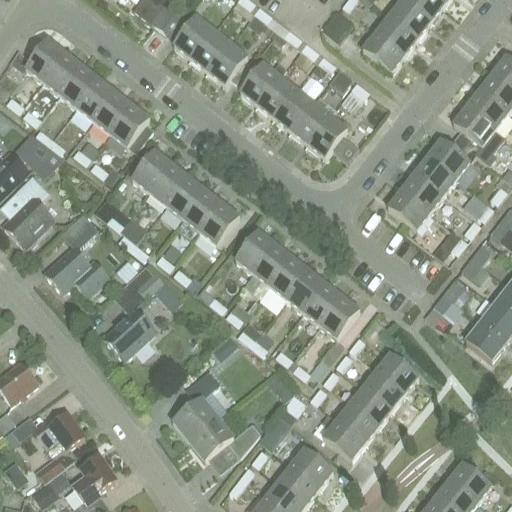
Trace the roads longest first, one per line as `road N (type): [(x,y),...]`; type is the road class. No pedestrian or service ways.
road 1 (residential): [(329,217),(63,10),(27,13),(0,50)]
road 2 (residential): [(182,511),(0,286)]
road 3 (residential): [(407,118),(297,37),(316,12),(300,0)]
road 4 (residential): [(329,217),(407,118)]
road 5 (residential): [(407,118),(485,20)]
